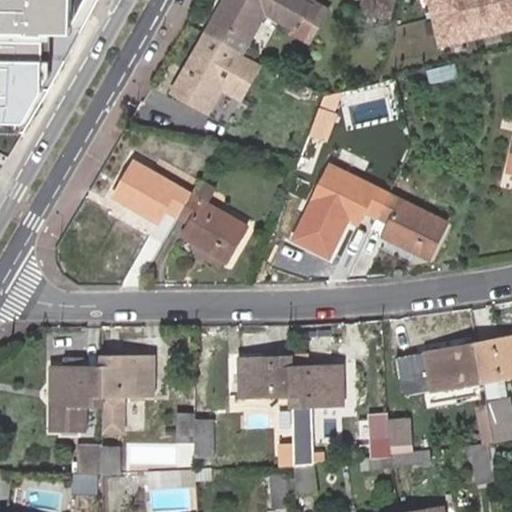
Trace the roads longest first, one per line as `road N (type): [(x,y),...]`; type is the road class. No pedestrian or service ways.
road 1 (residential): [(0,300),(369,297),(511,277)]
road 2 (secondary): [(0,272),(157,0)]
road 3 (secondary): [(130,0),(0,223)]
